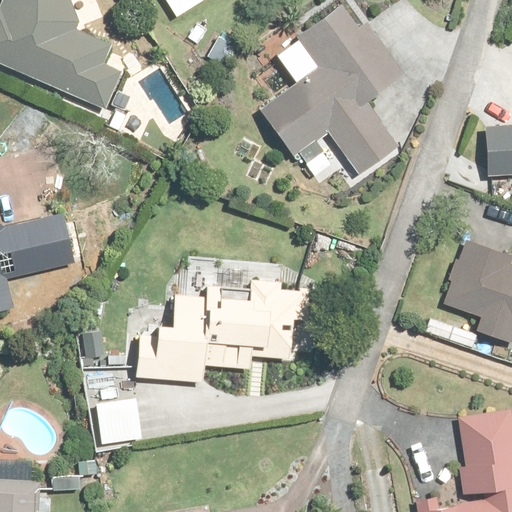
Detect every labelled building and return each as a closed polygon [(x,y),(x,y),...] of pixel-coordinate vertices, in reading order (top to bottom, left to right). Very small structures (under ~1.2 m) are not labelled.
[(110,52),(113,46),(87,34),(84,26),(101,18),(93,0),(3,0),(0,8),(0,7),(0,61),(105,109),(127,60),(110,52)] [(167,0),(176,14),(180,12),(190,28),(208,16),(197,0),(167,0)] [(402,146),(369,101),(405,75),(350,1),(298,39),(320,68),(261,112),(294,157),(299,154),(315,176),(334,162),(317,140),(326,133),(359,178),(402,146)] [(237,47),(222,36),(208,56),(222,67),(237,47)] [(307,62),(289,40),(273,53),(291,75),(307,62)] [(511,125),(489,127),(491,175),(511,174),(511,125)] [(71,280),(68,267),(78,265),(68,217),(0,230),(0,312),(15,309),(9,277),(49,269),(51,284),(71,280)] [(511,265),(509,265),(511,255),(466,240),(463,250),(460,261),(455,259),(449,279),(453,281),(446,305),(483,317),(477,332),(511,343),(511,265)] [(295,357),(296,319),(311,319),(312,289),(210,286),(209,296),(178,295),(177,327),(162,326),(161,334),(138,333),(137,379),(203,381),(204,365),(251,366),(251,356),(295,357)] [(139,403),(98,405),(101,443),(141,440),(139,403)] [(511,511),(511,410),(463,416),(468,465),(462,465),(465,495),(472,494),(473,503),(422,509),(422,511),(511,511)] [(0,511),(38,511),(40,483),(0,481),(0,511)]
